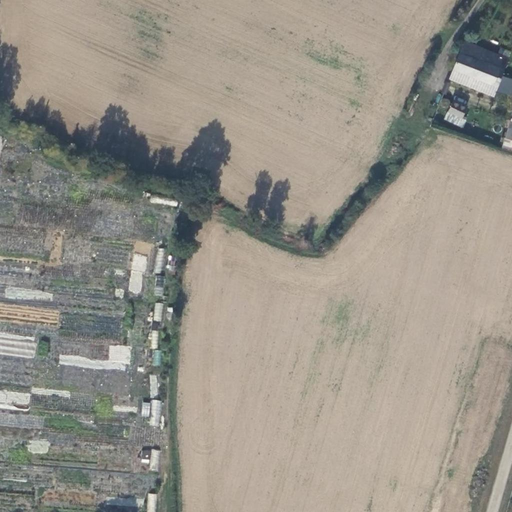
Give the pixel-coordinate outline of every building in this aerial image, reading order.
[(509,58),(471,44),(464,42),(453,71),(499,87),(509,59),(509,58)] [(452,104),(450,112),(464,117),(467,109),(452,104)] [(163,296),(164,276),(155,275),(154,295),(163,296)] [(161,321),(163,303),(155,302),(153,321),(161,321)] [(157,348),(158,330),(151,330),(150,347),(157,348)] [(127,346),(110,345),(109,359),(127,360),(127,346)] [(159,366),(161,350),(153,349),(151,365),(159,366)] [(161,402),(143,401),(142,416),(151,416),(150,424),(159,424),(161,402)] [(158,471),(160,450),(151,449),(150,470),(158,471)] [(140,465),(150,465),(150,450),(141,450),(140,465)] [(146,511),(155,511),(157,494),(148,493),(146,511)]
